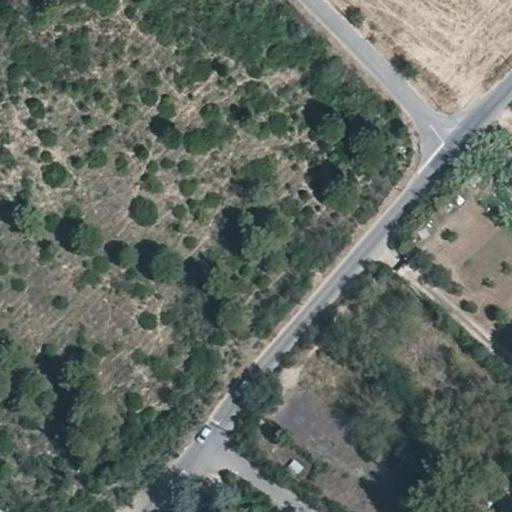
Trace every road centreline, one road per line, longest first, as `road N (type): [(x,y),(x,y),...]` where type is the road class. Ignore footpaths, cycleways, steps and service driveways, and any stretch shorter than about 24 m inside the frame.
road 1 (residential): [(201,443),(452,146)]
road 2 (residential): [(452,146),(304,0)]
road 3 (residential): [(305,511),(201,443)]
